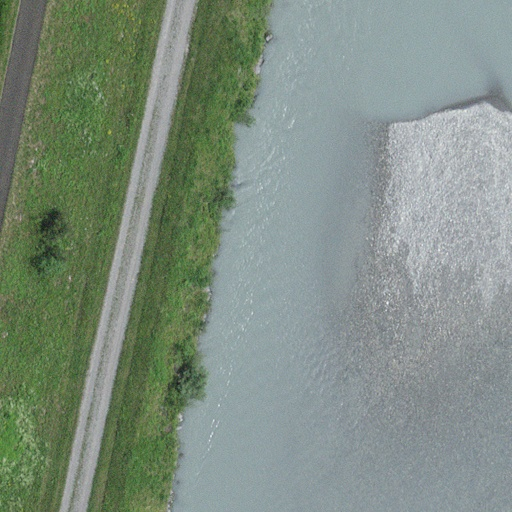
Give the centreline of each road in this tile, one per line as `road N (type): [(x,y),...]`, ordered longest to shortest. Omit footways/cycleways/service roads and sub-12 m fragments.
road 1 (track): [(85,511),(189,0)]
road 2 (track): [(37,0),(0,184)]
